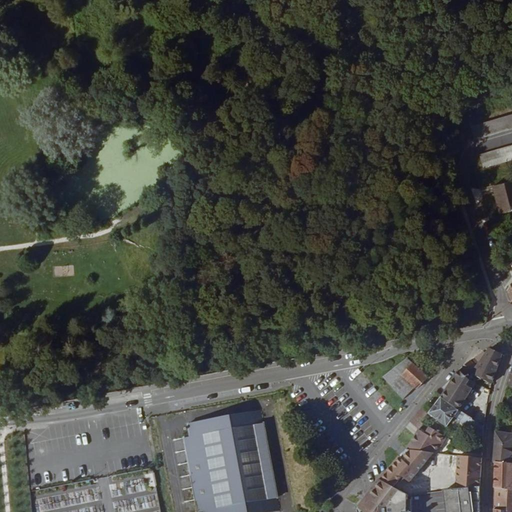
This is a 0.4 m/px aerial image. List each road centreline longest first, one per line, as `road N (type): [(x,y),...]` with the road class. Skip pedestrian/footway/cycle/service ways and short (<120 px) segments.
road 1 (secondary): [(493,331),(0,422)]
road 2 (residential): [(490,511),(493,414),(509,352),(493,331)]
road 3 (unclassified): [(442,131),(500,280)]
road 4 (track): [(354,0),(442,131)]
